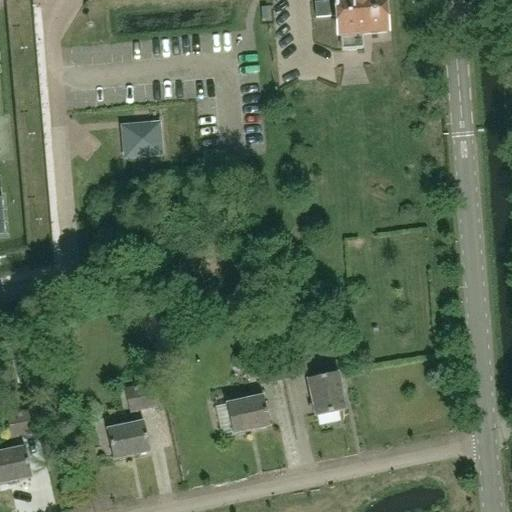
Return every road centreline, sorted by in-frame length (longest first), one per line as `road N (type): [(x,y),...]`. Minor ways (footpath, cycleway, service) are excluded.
road 1 (tertiary): [(487,441),(454,0)]
road 2 (unclassified): [(55,0),(73,266),(60,279),(0,295)]
road 3 (unclassified): [(159,511),(487,441)]
